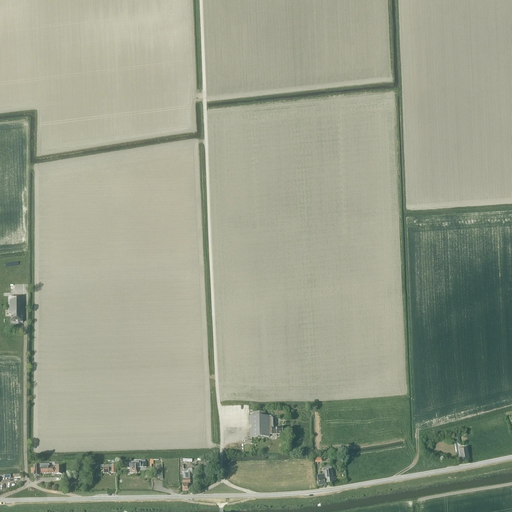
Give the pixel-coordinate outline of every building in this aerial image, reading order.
[(22,317),(24,317),(24,296),(9,297),(9,313),(11,313),(11,323),(22,323),(22,317)] [(265,417),(265,412),(253,413),(253,417),(249,417),(249,425),(251,425),(251,429),(249,429),(250,437),(269,437),(269,435),(283,434),(282,427),(275,428),(275,416),(265,417)] [(461,463),(469,461),(466,448),(458,450),(461,463)] [(140,463),(130,463),(130,473),(137,473),(137,468),(140,468),(140,463)] [(55,475),(62,475),(62,467),(49,468),(49,464),(39,465),(39,466),(33,466),(34,476),(40,476),(39,468),(40,468),(40,474),(55,473),(55,475)] [(115,474),(115,465),(111,465),(111,466),(109,466),(103,466),(103,468),(103,474),(109,473),(109,472),(111,472),(111,474),(115,474)] [(326,484),(334,483),(331,467),(323,468),(324,473),(324,474),(317,476),(318,486),(326,485),(326,484)] [(190,484),(190,479),(190,475),(192,475),(192,469),(188,469),(187,471),(182,471),(182,475),(182,480),(182,492),(188,492),(188,484),(190,484)]
